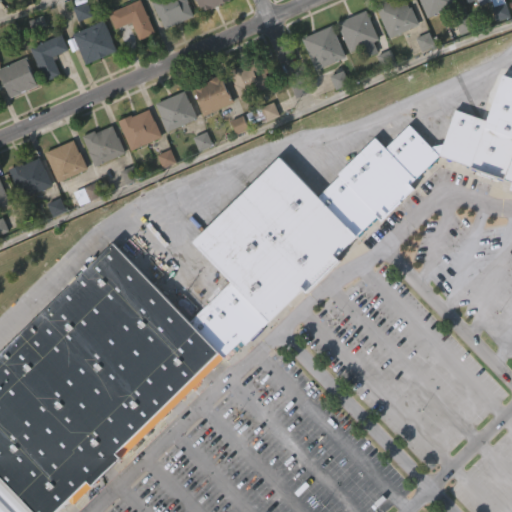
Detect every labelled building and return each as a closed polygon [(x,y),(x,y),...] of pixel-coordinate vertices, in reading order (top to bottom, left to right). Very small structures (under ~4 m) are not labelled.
[(0,0),(0,20),(12,17),(6,0),(0,0)] [(20,0),(29,27),(43,22),(40,13),(46,11),(43,1),(46,0),(20,0)] [(139,0),(142,0),(157,32),(141,39),(135,27),(131,28),(129,24),(117,29),(110,13),(139,0)] [(188,0),(196,16),(167,29),(153,2),(157,0),(188,0)] [(185,0),(189,11),(203,5),(201,0),(185,0)] [(230,0),(215,7),(204,12),(198,0),(230,0)] [(273,17),(303,5),(301,0),(257,0),(264,15),(271,12),(273,17)] [(407,0),(409,3),(411,8),(413,7),(420,24),(392,37),(378,6),(388,1),(390,4),(398,0),(407,0)] [(434,15),(426,19),(418,0),(452,0),(455,6),(434,15)] [(451,9),(461,42),(473,38),(474,44),(486,40),(492,60),(505,56),(497,29),(490,31),(481,0),(451,9)] [(504,0),(511,17),(496,22),(491,7),(493,6),(491,2),(476,8),(473,1),(466,4),(464,0),(504,0)] [(198,51),(226,38),(214,10),(185,23),(198,51)] [(376,42),(381,53),(367,59),(362,48),(351,53),(339,23),(367,10),(380,40),(376,42)] [(411,26),(422,55),(451,44),(440,15),(411,26)] [(88,64),(74,34),(105,20),(118,51),(88,64)] [(346,57),(319,69),(305,38),(332,26),(346,57)] [(158,66),(189,56),(180,29),(149,38),(158,66)] [(62,76),(47,82),(32,48),(63,34),(70,50),(58,55),(59,58),(55,60),(62,76)] [(385,76),(413,64),(400,34),(372,46),(385,76)] [(104,51),(112,68),(128,61),(135,78),(151,71),(136,37),(104,51)] [(69,45),(73,59),(88,55),(84,40),(69,45)] [(333,61),(345,91),(358,86),(362,95),(373,91),(369,80),(373,78),(362,49),(333,61)] [(42,63),(39,54),(25,58),(28,68),(42,63)] [(468,67),(464,56),(451,61),(455,72),(468,67)] [(11,98),(0,73),(0,70),(28,58),(39,86),(11,98)] [(259,58),(261,62),(265,60),(276,85),(242,101),(230,71),(259,58)] [(112,90),(100,59),(68,72),(81,102),(112,90)] [(341,96),(327,64),(298,76),(312,108),(341,96)] [(416,90),(430,84),(425,70),(411,76),(416,90)] [(26,86),(41,120),(57,113),(49,95),(64,88),(57,72),(26,86)] [(219,72),(222,79),(223,78),(232,102),(203,114),(191,86),(207,80),(207,79),(219,72)] [(373,93),(377,104),(390,99),(386,88),(373,93)] [(186,91),(199,118),(168,132),(162,117),(164,117),(158,103),(186,91)] [(34,124),(22,96),(0,104),(0,124),(5,136),(34,124)] [(235,137),(266,125),(256,98),(225,110),(235,137)] [(282,116),(268,122),(266,118),(252,124),(247,114),(276,101),(282,116)] [(511,179),(443,156),(413,185),(418,189),(392,215),(387,210),(360,237),(361,238),(341,258),(345,262),(313,294),(308,289),(273,323),(272,322),(248,345),(244,341),(226,358),(223,355),(120,456),(125,462),(96,489),(91,484),(63,511),(0,511),(0,358),(117,245),(191,322),(234,282),(196,243),(284,158),(322,197),(342,174),(379,139),(389,148),(413,126),(434,147),(445,144),(458,109),(490,121),(488,127),(511,135),(511,179)] [(330,128),(345,123),(340,109),(325,114),(330,128)] [(151,110),(164,137),(133,151),(120,122),(151,110)] [(188,126),(201,153),(228,141),(216,113),(188,126)] [(113,125),(128,153),(96,168),(90,153),(92,152),(84,136),(96,130),(97,132),(113,125)] [(151,141),(162,169),(192,158),(182,129),(151,141)] [(242,152),(247,164),(274,153),(269,140),(242,152)] [(75,141),(89,170),(59,183),(47,153),(75,141)] [(115,160),(127,189),(158,175),(145,146),(115,160)] [(231,173),(244,168),(239,154),(226,159),(231,173)] [(41,158),(54,187),(22,200),(10,170),(41,158)] [(194,189),(208,184),(203,170),(189,175),(194,189)] [(0,178),(12,203),(0,208),(0,178)] [(41,190),(53,220),(82,208),(71,178),(41,190)] [(104,195),(81,205),(75,192),(98,181),(104,195)] [(157,206),(172,202),(167,188),(153,192),(157,206)] [(48,224),(36,195),(5,208),(17,237),(48,224)] [(116,209),(121,223),(135,217),(129,204),(116,209)] [(75,243),(95,235),(90,221),(69,230),(75,243)] [(48,255),(62,250),(57,236),(43,241),(48,255)]
